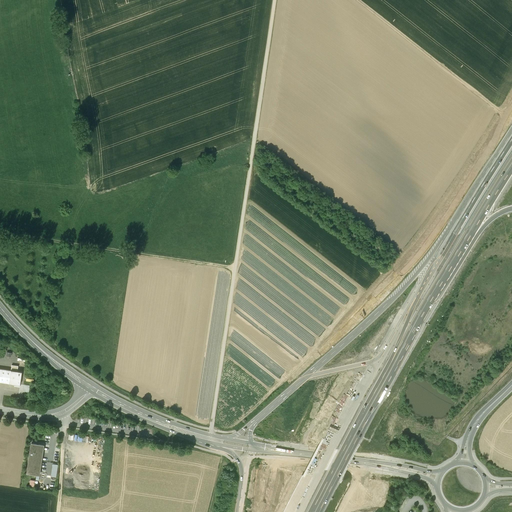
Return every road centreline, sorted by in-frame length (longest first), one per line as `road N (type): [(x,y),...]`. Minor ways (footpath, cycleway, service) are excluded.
road 1 (track): [(210,435),(275,0)]
road 2 (motorway): [(457,220),(297,511)]
road 3 (motorway): [(312,511),(462,246)]
road 4 (motorway): [(457,220),(393,297),(254,422)]
road 5 (track): [(0,233),(234,267)]
road 6 (secondary): [(442,473),(250,443)]
road 7 (secondary): [(249,450),(438,481)]
road 8 (secondary): [(227,439),(141,411),(93,385)]
road 9 (secondary): [(89,390),(171,431),(222,445)]
